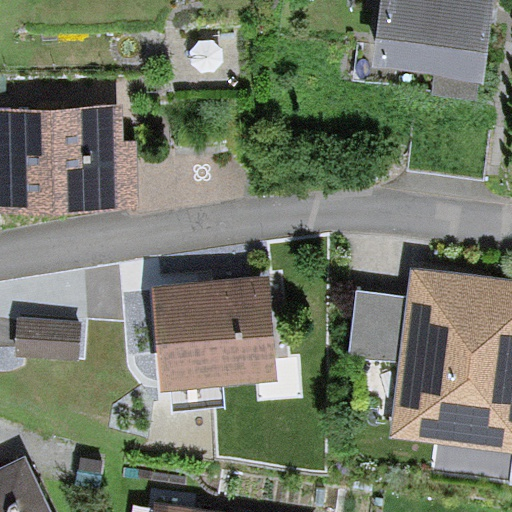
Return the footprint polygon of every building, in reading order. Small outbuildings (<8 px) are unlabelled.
[(492,0),(383,0),(376,67),(484,79),(492,0)] [(119,109),(0,110),(0,204),(134,203),(133,140),(119,141),(119,109)] [(511,289),(415,278),(398,412),(511,426),(511,289)] [(152,291),(163,393),(172,392),(174,412),(228,406),(226,387),(280,381),(269,279),(152,291)] [(83,322),(17,318),(15,357),(81,361),(83,322)] [(0,469),(0,511),(50,511),(27,458),(0,469)]
